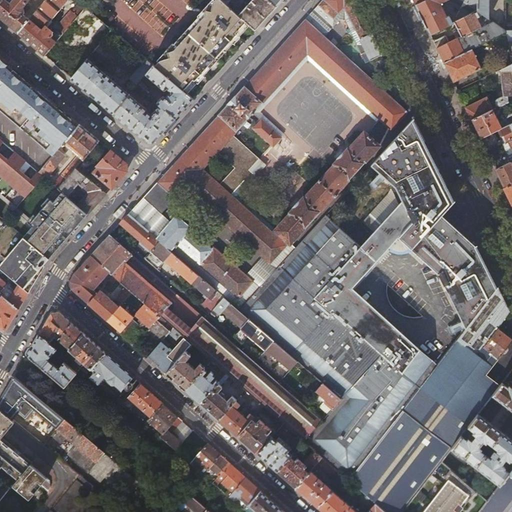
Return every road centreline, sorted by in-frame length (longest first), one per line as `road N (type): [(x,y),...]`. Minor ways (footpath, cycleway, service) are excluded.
road 1 (residential): [(51,286),(305,511)]
road 2 (tertiary): [(387,0),(511,242)]
road 3 (residential): [(153,171),(304,0)]
road 4 (residential): [(0,39),(153,171)]
road 5 (residential): [(51,286),(153,171)]
